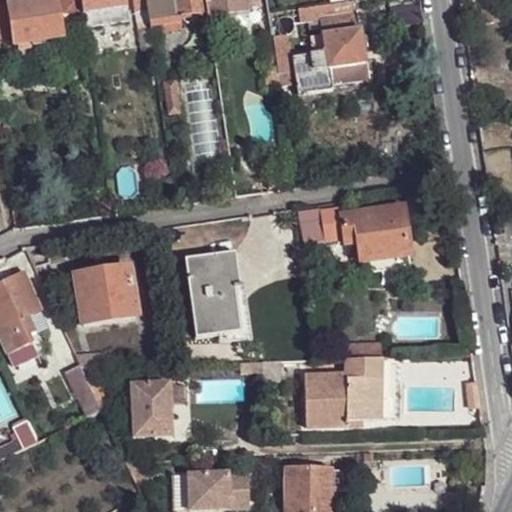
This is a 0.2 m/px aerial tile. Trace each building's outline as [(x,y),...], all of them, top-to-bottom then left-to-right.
[(0,0),(0,41),(12,40),(6,0),(0,0)] [(6,0),(12,40),(13,48),(18,47),(57,42),(61,41),(56,2),(25,6),(24,0),(6,0)] [(59,0),(62,17),(83,14),(80,0),(59,0)] [(124,0),(80,0),(83,14),(83,16),(126,9),(124,0)] [(144,0),(132,0),(134,13),(146,11),(144,0)] [(144,0),(146,11),(149,35),(180,30),(178,20),(200,16),(197,0),(144,0)] [(254,0),(204,0),(208,18),(256,11),(254,0)] [(353,17),(351,3),(346,4),(329,6),(298,11),(299,20),(299,24),(305,23),(319,21),(353,17)] [(126,9),(83,16),(85,30),(128,23),(126,9)] [(502,23),(500,10),(482,13),(484,26),(502,23)] [(149,35),(146,11),(134,13),(135,31),(135,32),(139,50),(151,49),(149,35)] [(299,20),(298,11),(288,12),(289,22),(299,20)] [(291,59),(297,97),(333,93),(332,88),(330,72),(364,67),(359,33),(357,33),(355,16),(353,17),(319,21),(320,31),(321,40),(324,55),(309,56),(291,59)] [(306,33),(320,31),(319,21),(305,23),(306,33)] [(289,75),(283,39),(283,38),(281,39),(271,40),(276,76),(289,75)] [(271,40),(270,40),(264,40),(267,63),(264,63),(267,91),(278,89),(276,76),(271,40)] [(307,42),(309,56),(324,55),(321,40),(307,42)] [(59,54),(57,42),(18,47),(19,60),(59,54)] [(366,83),(364,67),(330,72),(332,88),(366,83)] [(174,83),(162,85),(167,117),(179,116),(174,83)] [(511,130),(511,121),(500,122),(502,140),(511,138),(511,130)] [(478,126),(480,143),(502,140),(500,122),(478,126)] [(511,153),(482,158),(487,184),(511,179),(511,153)] [(357,244),(360,264),(362,264),(407,258),(410,258),(402,210),(342,218),(341,218),(341,219),(344,240),(345,246),(357,244)] [(322,223),(341,219),(341,218),(342,218),(341,212),(321,214),(322,223)] [(302,246),(344,240),(341,219),(322,223),(300,226),(302,246)] [(235,292),(241,291),(240,288),(235,255),(184,262),(195,341),(220,338),(241,335),(235,292)] [(407,258),(362,264),(363,276),(409,271),(407,258)] [(136,320),(130,270),(74,278),(77,296),(82,327),(136,320)] [(0,336),(10,357),(34,346),(25,328),(32,325),(28,317),(41,310),(23,276),(0,287),(0,336)] [(246,291),(241,291),(235,292),(241,335),(220,338),(221,344),(253,343),(246,291)] [(346,346),(347,362),(383,360),(381,345),(346,346)] [(39,357),(34,346),(10,357),(16,368),(39,357)] [(91,371),(106,370),(106,356),(73,357),(76,363),(94,400),(103,396),(91,371)] [(383,360),(347,362),(347,376),(348,381),(383,380),(383,360)] [(61,371),(85,422),(101,414),(94,400),(76,363),(61,371)] [(262,365),(239,365),(239,376),(263,375),(262,365)] [(349,423),(348,381),(347,376),(307,377),(309,427),(349,426),(349,423)] [(383,380),(348,381),(349,423),(385,422),(383,380)] [(171,439),(169,385),(130,387),(132,441),(171,439)] [(480,410),(476,385),(466,387),(468,412),(480,410)] [(101,414),(102,417),(111,413),(103,396),(94,400),(101,414)] [(0,461),(20,452),(37,444),(26,422),(24,416),(7,424),(16,443),(0,450),(0,461)] [(139,465),(125,465),(138,495),(150,489),(139,465)] [(330,511),(331,475),(331,472),(284,472),(284,491),(284,511),(330,511)] [(173,474),(174,511),(186,511),(185,474),(173,474)] [(330,511),(344,511),(344,474),(331,475),(330,511)] [(262,475),(203,477),(203,511),(227,511),(263,511),(262,475)]
